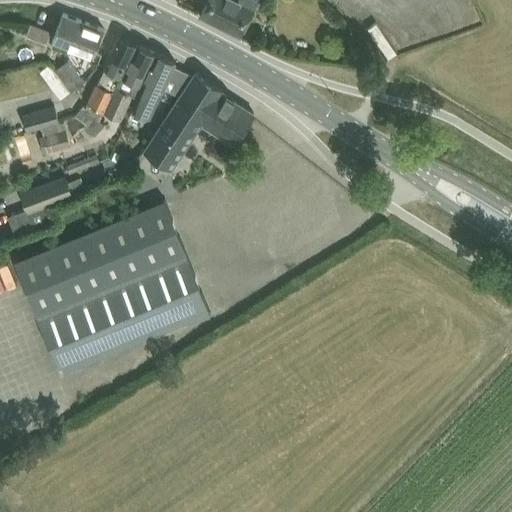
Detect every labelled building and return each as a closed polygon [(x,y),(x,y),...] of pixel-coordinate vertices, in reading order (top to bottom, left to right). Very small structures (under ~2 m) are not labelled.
[(240,35),(249,17),(257,0),(207,0),(200,15),(240,35)] [(63,12),(56,31),(52,41),(94,57),(97,47),(104,28),(63,12)] [(30,24),(26,34),(47,42),(51,32),(30,24)] [(123,75),(138,43),(119,35),(111,53),(104,67),(87,103),(83,101),(76,115),(86,123),(84,126),(95,135),(98,131),(92,122),(110,97),(116,85),(123,75)] [(141,83),(156,51),(138,43),(123,75),(116,85),(110,97),(92,122),(98,131),(104,124),(100,119),(105,111),(123,120),(129,107),(132,108),(138,95),(141,83)] [(138,95),(132,108),(150,116),(161,92),(167,79),(176,61),(156,51),(141,83),(138,95)] [(71,91),(85,81),(69,59),(55,69),(71,91)] [(54,69),(45,76),(52,85),(61,78),(54,69)] [(196,71),(185,87),(145,148),(154,154),(152,159),(152,162),(152,163),(154,165),(157,165),(159,164),(161,163),(162,160),(172,166),(201,121),(234,143),(243,129),(254,112),(221,91),(223,88),(196,71)] [(36,127),(59,120),(54,104),(23,114),(28,131),(37,128),(36,127)] [(36,127),(37,128),(44,152),(71,144),(64,121),(60,122),(59,120),(36,127)] [(318,149),(245,175),(249,187),(230,194),(254,262),(346,229),(318,149)] [(66,173),(20,190),(28,211),(74,195),(66,173)] [(62,373),(210,311),(165,199),(16,259),(38,315),(62,373)] [(0,227),(0,239),(18,234),(14,223),(0,227)]
